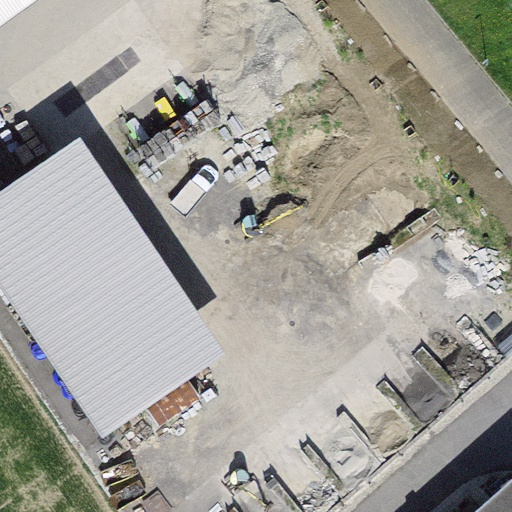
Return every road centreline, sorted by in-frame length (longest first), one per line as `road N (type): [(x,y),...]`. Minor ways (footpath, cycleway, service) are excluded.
road 1 (residential): [(390,0),(511,152)]
road 2 (unknown): [(378,511),(477,424),(511,414)]
